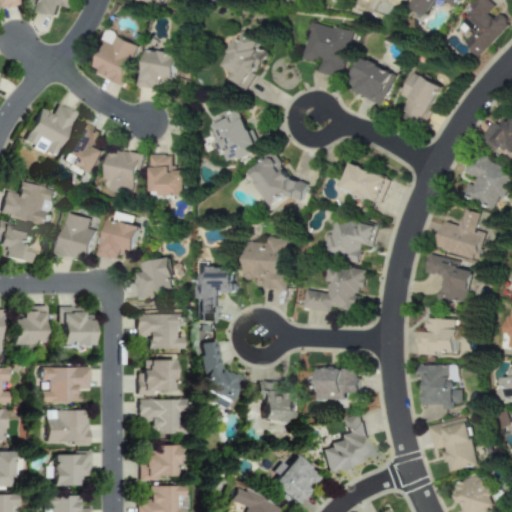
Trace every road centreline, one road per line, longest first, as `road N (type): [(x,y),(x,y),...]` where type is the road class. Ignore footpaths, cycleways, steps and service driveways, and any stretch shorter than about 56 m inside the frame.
road 1 (residential): [(429,511),(399,421),(397,299),(437,172),(511,64)]
road 2 (residential): [(0,283),(107,289),(112,511)]
road 3 (residential): [(0,129),(98,0)]
road 4 (residential): [(395,343),(264,340)]
road 5 (residential): [(437,172),(360,130),(319,121)]
